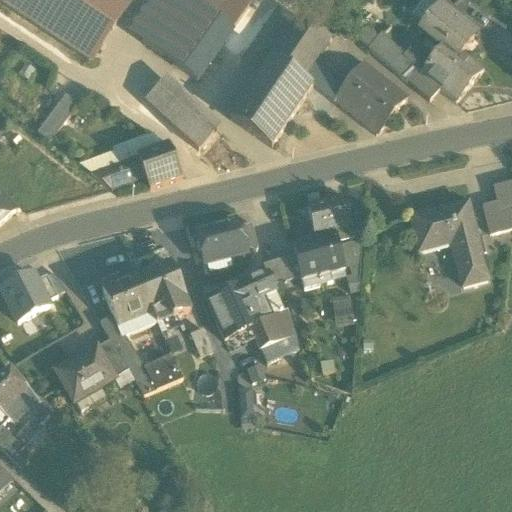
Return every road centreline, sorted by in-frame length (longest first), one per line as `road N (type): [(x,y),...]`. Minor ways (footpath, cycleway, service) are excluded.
road 1 (tertiary): [(0,262),(28,245),(200,199),(511,130)]
road 2 (track): [(0,28),(178,148),(200,199)]
